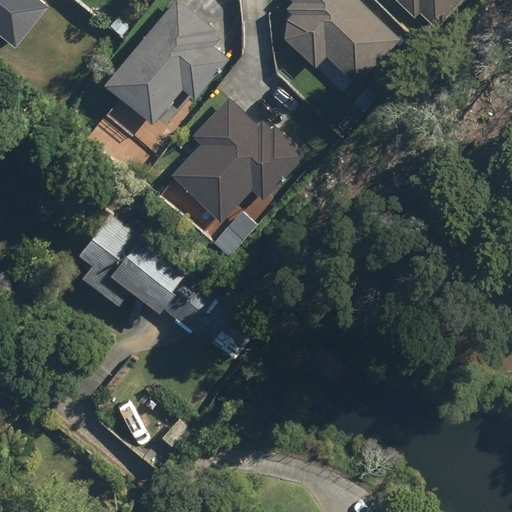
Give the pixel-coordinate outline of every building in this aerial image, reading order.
[(0,0),(0,29),(15,41),(48,2),(45,0),(0,0)] [(183,0),(172,0),(104,79),(152,121),(182,86),(195,96),(229,56),(214,43),(220,35),(212,29),(214,26),(183,0)] [(401,36),(364,0),(290,0),(286,4),(291,9),(286,14),(284,35),(315,64),(327,52),(356,81),(401,36)] [(400,0),(415,14),(420,9),(437,24),(458,0),(400,0)] [(110,22),(123,33),(129,26),(117,15),(110,22)] [(171,169),(220,217),(252,185),(263,197),(306,152),(275,122),(273,125),(263,117),(258,121),(230,93),(192,132),(201,141),(171,169)] [(133,282),(210,340),(238,301),(187,263),(189,261),(163,241),(159,245),(141,231),(136,236),(107,212),(79,248),(93,260),(82,273),(121,299),(133,282)] [(212,339),(232,354),(242,342),(222,326),(212,339)] [(162,435),(174,446),(188,430),(176,419),(162,435)]
